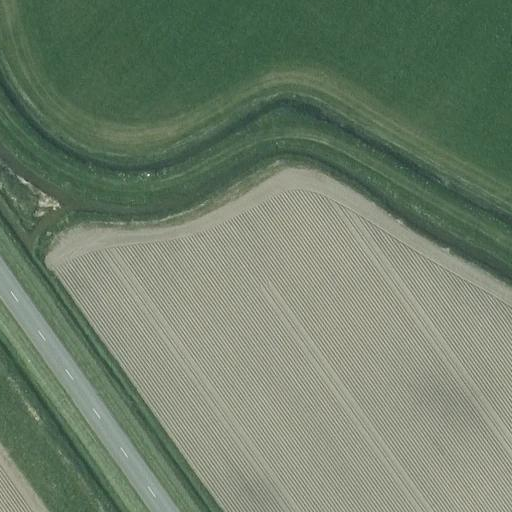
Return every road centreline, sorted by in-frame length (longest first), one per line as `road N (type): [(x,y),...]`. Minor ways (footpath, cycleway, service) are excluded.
road 1 (track): [(511,250),(310,137),(275,137),(169,182),(108,186),(65,171),(0,113)]
road 2 (secondary): [(164,511),(0,277)]
